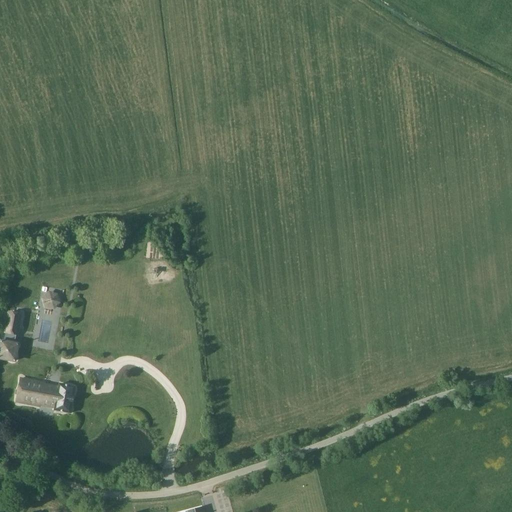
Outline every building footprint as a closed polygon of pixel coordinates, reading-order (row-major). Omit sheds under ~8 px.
[(148,245),(150,261),(173,259),(173,252),(161,253),(160,239),(154,239),(155,244),(148,245)] [(58,294),(48,292),(41,299),(44,308),(53,310),(60,304),(58,294)] [(4,333),(15,335),(18,336),(22,315),(7,312),(3,333),(4,333)] [(4,333),(3,341),(14,343),(15,335),(4,333)] [(0,361),(16,364),(20,344),(0,340),(0,361)] [(83,377),(83,367),(59,367),(59,377),(83,377)] [(54,410),(70,413),(74,388),(59,385),(58,388),(43,385),(44,383),(20,379),(16,403),(40,407),(40,405),(55,407),(54,410)]
